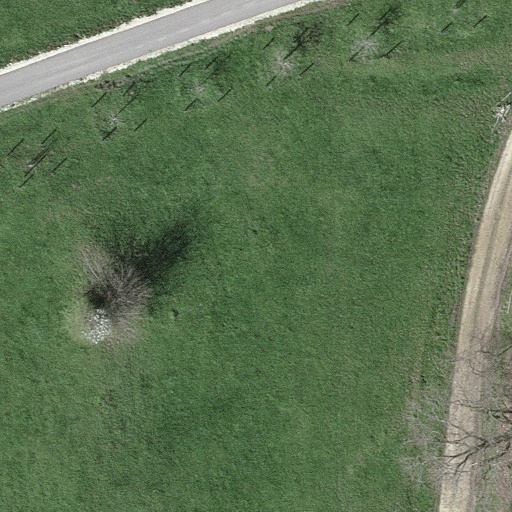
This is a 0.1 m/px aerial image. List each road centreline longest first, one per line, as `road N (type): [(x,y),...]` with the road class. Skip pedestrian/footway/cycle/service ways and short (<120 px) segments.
road 1 (track): [(511,195),(465,367),(451,511)]
road 2 (unclassified): [(254,0),(0,91)]
